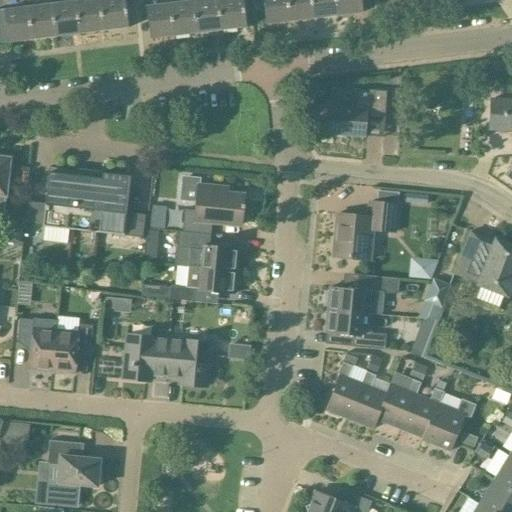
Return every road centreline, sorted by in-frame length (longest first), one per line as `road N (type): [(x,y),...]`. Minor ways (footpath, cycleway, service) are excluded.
road 1 (residential): [(270,426),(268,368),(285,356),(293,263),(283,248),(286,166)]
road 2 (residential): [(272,65),(511,38)]
road 3 (residential): [(511,209),(469,181),(286,166)]
road 4 (residential): [(286,166),(89,144)]
road 5 (residential): [(441,493),(270,426)]
road 6 (residential): [(96,90),(272,65)]
road 7 (residential): [(137,406),(0,396)]
road 8 (residential): [(270,426),(137,406)]
